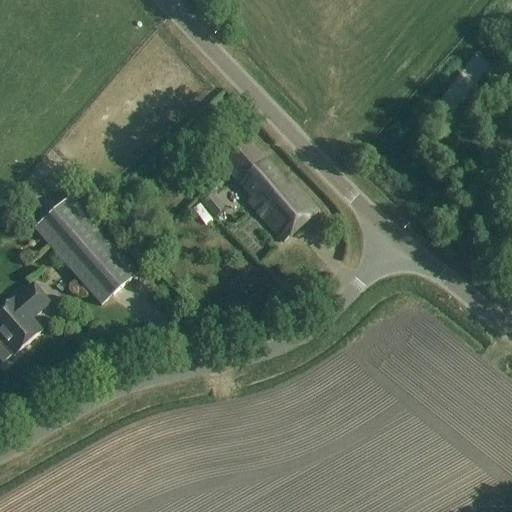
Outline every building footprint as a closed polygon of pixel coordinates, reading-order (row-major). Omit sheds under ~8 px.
[(283,244),(319,212),(291,182),(286,186),(249,145),(223,168),(256,204),(251,209),(283,244)] [(33,232),(101,310),(139,277),(71,199),(33,232)] [(239,224),(219,201),(209,209),(229,233),(239,224)] [(307,246),(318,234),(307,225),(297,237),(307,246)] [(0,360),(4,365),(13,356),(15,357),(16,359),(25,350),(44,333),(33,321),(51,305),(34,286),(16,302),(15,301),(12,304),(0,315),(0,360)]
